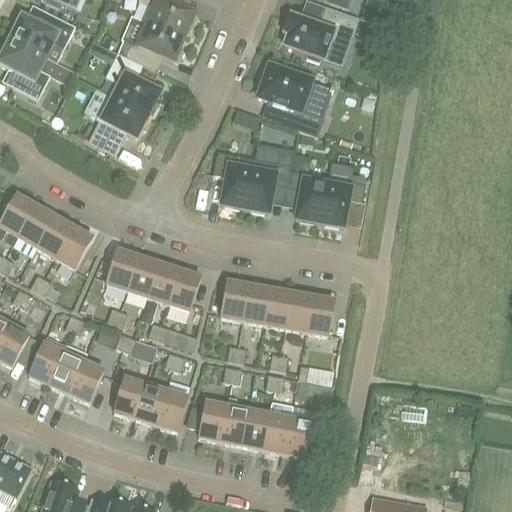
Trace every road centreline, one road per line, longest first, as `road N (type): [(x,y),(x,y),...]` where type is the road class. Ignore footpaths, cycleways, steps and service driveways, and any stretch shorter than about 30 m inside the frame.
road 1 (residential): [(339,511),(380,272),(148,223)]
road 2 (residential): [(0,413),(144,472),(303,506)]
road 3 (residential): [(255,0),(148,223)]
road 4 (residential): [(148,223),(30,161),(0,131)]
